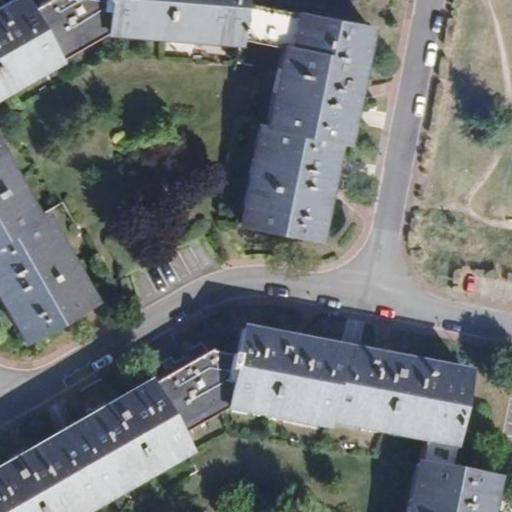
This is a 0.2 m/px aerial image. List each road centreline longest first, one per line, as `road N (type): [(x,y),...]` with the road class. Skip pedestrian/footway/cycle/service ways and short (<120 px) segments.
road 1 (residential): [(0,414),(204,294),(282,285),(367,300)]
road 2 (residential): [(424,0),(367,300)]
road 3 (residential): [(367,300),(511,331)]
